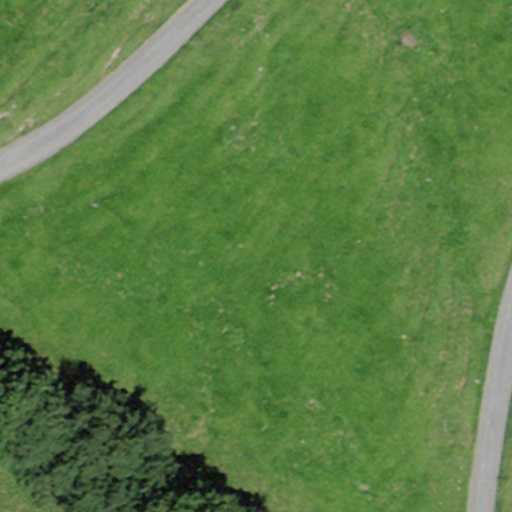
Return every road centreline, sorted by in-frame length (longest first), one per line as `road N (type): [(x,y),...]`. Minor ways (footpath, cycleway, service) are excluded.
road 1 (unclassified): [(210,0),(118,87),(0,168)]
road 2 (unclassified): [(481,511),(511,319)]
